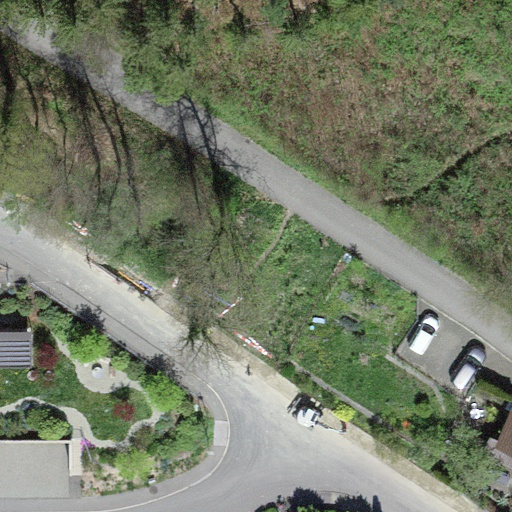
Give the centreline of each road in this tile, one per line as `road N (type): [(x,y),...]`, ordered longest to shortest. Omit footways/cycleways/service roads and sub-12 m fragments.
road 1 (unclassified): [(0,6),(146,89),(511,334)]
road 2 (unclassified): [(0,219),(326,439)]
road 3 (residential): [(326,439),(197,511)]
road 4 (residential): [(326,439),(435,511)]
